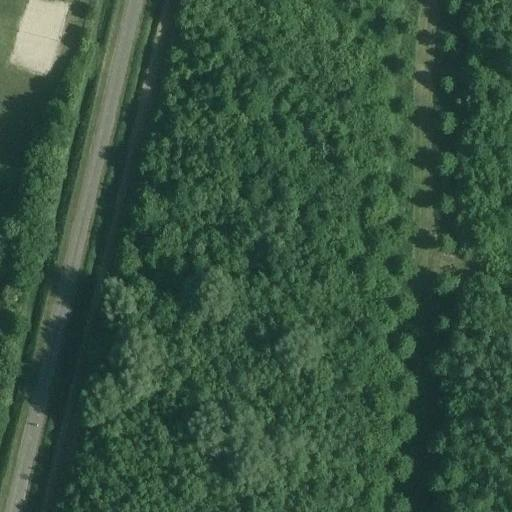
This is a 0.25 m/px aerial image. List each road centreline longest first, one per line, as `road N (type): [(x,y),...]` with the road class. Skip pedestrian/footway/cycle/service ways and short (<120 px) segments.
road 1 (unclassified): [(11,511),(125,0)]
road 2 (track): [(416,511),(428,0)]
